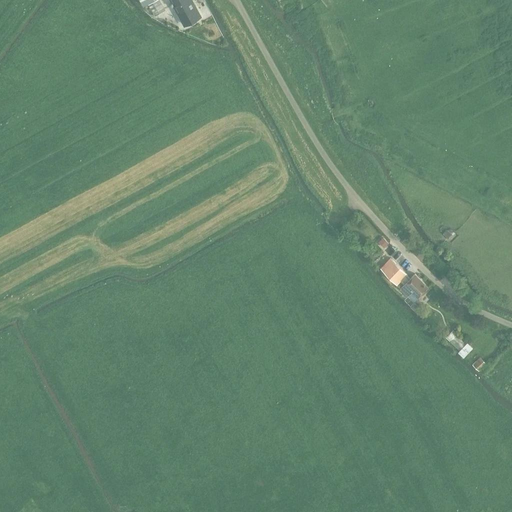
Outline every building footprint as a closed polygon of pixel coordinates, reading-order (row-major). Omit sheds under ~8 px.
[(157,0),(141,0),(144,5),(148,3),(155,15),(163,11),(157,0)] [(191,0),(171,0),(173,3),(171,4),(172,5),(174,5),(185,25),(200,16),(191,0)] [(392,259),(382,269),(398,285),(415,302),(420,297),(418,296),(428,286),(415,274),(410,280),(406,276),(408,274),(392,259)] [(467,343),(459,352),(464,357),(473,348),(467,343)] [(480,359),(473,365),(479,372),(486,365),(480,359)]
